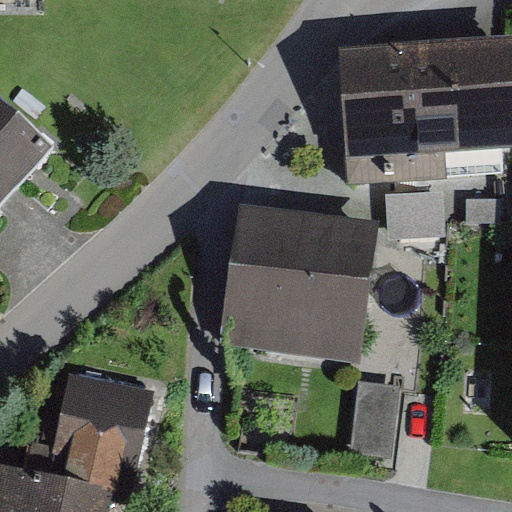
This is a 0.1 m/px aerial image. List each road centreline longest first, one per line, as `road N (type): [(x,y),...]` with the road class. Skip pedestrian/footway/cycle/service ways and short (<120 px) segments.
road 1 (residential): [(235,141),(200,511)]
road 2 (tertiary): [(235,141),(0,370)]
road 3 (tertiary): [(355,0),(235,141)]
